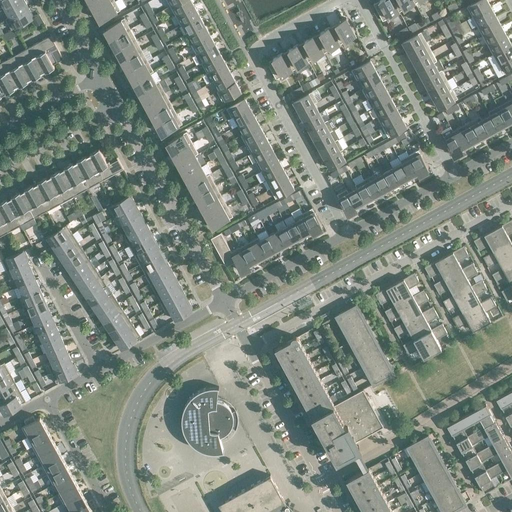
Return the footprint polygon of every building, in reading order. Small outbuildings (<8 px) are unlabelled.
[(28,7),(24,0),(18,0),(5,7),(10,16),(6,19),(28,7)] [(112,0),(87,0),(92,7),(94,5),(95,9),(93,10),(94,10),(112,0)] [(120,10),(114,0),(112,0),(94,10),(97,17),(99,16),(102,20),(120,10)] [(194,5),(191,0),(181,0),(170,6),(176,15),(194,5)] [(399,12),(392,0),(378,0),(379,0),(373,3),(383,20),(399,12)] [(415,3),(413,0),(392,0),(399,12),(415,3)] [(455,0),(447,4),(450,10),(458,6),(455,0)] [(487,0),(478,0),(470,5),(467,6),(472,16),(491,6),(487,0)] [(199,15),(194,5),(176,15),(181,25),(199,15)] [(496,15),(491,6),(472,16),(477,26),(496,15)] [(33,15),(28,7),(6,19),(11,29),(32,18),(31,16),(33,15)] [(439,9),(431,13),(434,19),(442,14),(439,9)] [(148,19),(145,12),(140,15),(143,21),(148,19)] [(204,24),(199,15),(181,25),(186,34),(204,24)] [(501,25),(496,15),(477,26),(482,35),(501,25)] [(109,39),(110,40),(130,28),(124,18),(104,29),(108,36),(110,35),(112,38),(109,39)] [(346,18),(335,24),(330,27),(340,44),(356,35),(346,18)] [(423,18),(416,22),(419,27),(426,23),(423,18)] [(152,25),(148,19),(143,21),(147,28),(152,25)] [(210,34),(204,24),(186,34),(191,44),(210,34)] [(406,25),(401,28),(404,34),(409,31),(406,25)] [(506,34),(501,25),(482,35),(488,45),(506,34)] [(330,27),(319,32),(320,33),(314,36),(324,53),(340,44),(330,27)] [(136,39),(130,28),(110,40),(113,47),(115,45),(117,49),(115,50),(136,39)] [(402,41),(408,51),(426,41),(421,31),(402,41)] [(9,32),(3,35),(7,42),(12,39),(9,32)] [(160,40),(156,33),(151,36),(155,42),(160,40)] [(215,43),(210,34),(191,44),(196,53),(215,43)] [(511,44),(506,34),(488,45),(493,54),(511,44)] [(57,47),(51,35),(27,48),(41,74),(40,71),(44,69),(45,72),(55,67),(47,53),(49,51),(48,49),(55,45),(57,48),(57,47)] [(324,53),(314,36),(314,35),(303,41),(304,42),(299,44),(308,61),(324,53)] [(142,50),(136,39),(115,50),(119,57),(121,56),(123,59),(121,60),(121,61),(142,50)] [(163,46),(160,40),(155,42),(158,49),(163,46)] [(432,51),(426,41),(408,51),(413,61),(432,51)] [(220,53),(215,43),(196,53),(195,54),(200,63),(201,63),(220,53)] [(308,61),(299,44),(298,44),(288,50),(283,53),(292,70),(308,61)] [(511,55),(511,45),(511,44),(493,54),(498,64),(511,55)] [(41,74),(27,48),(13,56),(28,82),(28,81),(26,78),(31,76),(32,79),(41,74)] [(63,59),(57,48),(51,51),(57,62),(63,59)] [(148,60),(142,50),(121,61),(125,68),(127,66),(129,70),(127,71),(148,60)] [(437,60),(432,51),(413,61),(418,70),(437,60)] [(292,70),(283,53),(283,52),(272,58),(273,59),(267,62),(276,79),(292,70)] [(225,62),(220,53),(201,63),(207,72),(225,62)] [(171,61),(168,54),(163,57),(166,63),(171,61)] [(511,68),(511,55),(498,64),(503,73),(511,68)] [(28,82),(13,56),(0,63),(15,89),(13,85),(17,83),(19,86),(28,82)] [(351,69),(357,79),(375,69),(370,59),(351,69)] [(153,71),(148,60),(127,71),(131,78),(133,77),(135,81),(153,71)] [(437,61),(437,60),(418,70),(423,80),(442,70),(442,69),(439,71),(434,62),(437,61)] [(175,67),(171,61),(166,63),(170,70),(175,67)] [(15,89),(0,63),(0,62),(0,93),(1,96),(2,96),(0,93),(4,90),(6,94),(15,89)] [(230,72),(225,62),(207,72),(205,73),(211,82),(215,80),(230,72)] [(381,79),(375,69),(357,79),(357,80),(360,78),(365,87),(362,88),(362,89),(381,79)] [(447,79),(442,70),(423,80),(429,89),(447,79)] [(154,71),(153,71),(135,81),(137,84),(135,86),(138,92),(156,83),(150,73),(154,71)] [(236,81),(230,72),(215,80),(220,89),(217,91),(236,81)] [(183,82),(179,75),(174,78),(178,85),(183,82)] [(386,88),(381,79),(362,89),(367,98),(386,88)] [(452,89),(447,79),(429,89),(434,99),(452,89)] [(309,80),(302,84),(305,89),(312,86),(309,80)] [(159,81),(156,83),(138,92),(139,93),(141,92),(143,95),(141,96),(144,103),(165,92),(159,81)] [(241,91),(236,81),(217,91),(222,101),(241,91)] [(186,88),(183,82),(178,85),(181,91),(186,88)] [(301,86),(294,90),(297,95),(304,91),(301,86)] [(391,98),(386,88),(367,98),(367,99),(370,97),(375,106),(372,107),(372,108),(391,98)] [(458,98),(452,89),(434,99),(439,109),(458,98)] [(293,101),(299,111),(317,101),(312,91),(293,101)] [(171,102),(165,92),(144,103),(147,102),(148,106),(146,107),(150,113),(171,102)] [(194,103),(191,96),(186,99),(189,106),(194,103)] [(226,108),(231,117),(250,107),(245,98),(226,108)] [(396,107),(391,98),(372,108),(377,117),(396,107)] [(317,101),(299,111),(304,120),(319,112),(314,103),(317,101)] [(511,122),(511,111),(506,101),(497,106),(507,125),(511,122)] [(176,113),(171,102),(150,113),(150,114),(152,113),(154,116),(152,117),(156,124),(176,113)] [(198,109),(194,103),(189,106),(193,112),(198,109)] [(507,125),(497,106),(488,111),(498,129),(507,125)] [(255,116),(250,107),(231,117),(231,118),(235,116),(239,124),(255,116)] [(401,116),(396,107),(377,117),(383,127),(401,116)] [(445,116),(442,111),(436,115),(439,119),(445,116)] [(498,129),(488,111),(490,114),(482,119),(480,116),(479,116),(490,134),(498,129)] [(324,121),(319,112),(304,120),(309,130),(328,120),(327,119),(324,121)] [(182,124),(176,113),(156,124),(158,123),(160,127),(158,128),(162,135),(182,124)] [(259,125),(255,116),(239,124),(244,133),(241,135),(259,125)] [(407,126),(401,116),(383,127),(388,136),(407,126)] [(490,134),(479,116),(470,121),(481,139),(490,134)] [(333,129),(328,120),(309,130),(314,139),(333,129)] [(481,139),(470,121),(461,126),(472,144),(481,139)] [(264,134),(259,125),(241,135),(246,144),(264,134)] [(210,132),(207,126),(202,128),(205,135),(210,132)] [(472,144),(461,126),(453,131),(463,149),(472,144)] [(333,130),(333,129),(314,139),(319,149),(338,139),(338,138),(335,140),(330,131),(333,130)] [(168,147),(172,153),(192,142),(187,131),(168,141),(170,145),(168,147)] [(463,149),(453,131),(443,136),(453,154),(463,149)] [(214,139),(210,132),(205,135),(209,142),(214,139)] [(269,143),(264,134),(246,144),(251,153),(269,143)] [(343,148),(338,139),(319,149),(325,158),(343,148)] [(198,153),(192,142),(172,153),(172,154),(174,153),(176,156),(174,157),(178,164),(198,153)] [(274,152),(269,143),(251,153),(256,162),(274,152)] [(222,153),(218,147),(213,149),(217,156),(222,153)] [(107,163),(99,148),(90,153),(92,156),(88,159),(86,155),(85,156),(100,182),(124,169),(117,156),(116,157),(118,159),(110,163),(109,161),(107,163)] [(343,149),(343,148),(325,158),(330,168),(345,160),(340,150),(343,149)] [(428,168),(418,149),(409,154),(419,173),(428,168)] [(279,161),(274,152),(256,162),(259,161),(263,169),(260,170),(261,171),(279,161)] [(198,153),(178,164),(180,163),(182,167),(180,168),(183,174),(201,165),(195,155),(198,153)] [(225,160),(222,153),(217,156),(221,163),(225,160)] [(419,173),(409,154),(400,159),(410,178),(419,173)] [(100,182),(85,156),(77,160),(78,164),(74,166),(73,163),(72,163),(86,189),(100,182)] [(410,178),(400,159),(399,160),(401,163),(393,167),(401,183),(410,178)] [(284,170),(279,161),(261,171),(265,180),(284,170)] [(86,189),(72,163),(64,168),(65,171),(61,173),(59,170),(73,196),(86,189)] [(206,175),(201,165),(183,174),(184,175),(186,174),(188,177),(185,178),(189,185),(210,174),(210,173),(206,175)] [(401,183),(393,167),(384,172),(392,188),(401,183)] [(233,174),(230,168),(225,171),(228,177),(233,174)] [(73,196),(59,170),(50,175),(52,178),(48,180),(46,177),(60,203),(73,196)] [(289,179),(284,170),(265,180),(270,189),(289,179)] [(392,188),(384,172),(375,177),(373,174),(383,193),(392,188)] [(216,184),(210,174),(189,185),(191,184),(193,188),(191,189),(195,195),(216,184)] [(237,181),(233,174),(228,177),(232,184),(237,181)] [(383,193),(373,174),(364,179),(374,197),(383,193)] [(60,203),(46,177),(37,182),(39,185),(35,187),(33,184),(47,211),(60,203)] [(294,188),(289,179),(270,189),(275,198),(294,188)] [(374,197),(364,179),(355,184),(365,202),(374,197)] [(47,211),(33,184),(24,189),(26,192),(22,195),(20,191),(19,192),(34,218),(47,211)] [(221,195),(216,184),(195,195),(195,196),(197,195),(199,198),(197,199),(201,206),(221,195)] [(365,202),(355,184),(356,187),(348,192),(347,188),(346,189),(356,207),(365,202)] [(245,196),(241,189),(236,192),(240,198),(245,196)] [(356,207),(346,189),(337,194),(347,212),(356,207)] [(34,218),(19,192),(11,196),(13,200),(9,202),(7,199),(6,199),(21,225),(34,218)] [(108,206),(114,216),(136,204),(131,196),(130,197),(129,195),(108,206)] [(227,205),(221,195),(201,206),(203,205),(205,209),(203,210),(206,217),(227,205)] [(248,202),(245,196),(240,198),(244,205),(248,202)] [(21,225),(6,199),(0,202),(0,218),(7,232),(21,225)] [(98,199),(94,202),(99,211),(103,209),(98,199)] [(141,214),(136,204),(114,216),(119,226),(141,214)] [(233,216),(227,205),(206,217),(207,217),(209,216),(211,219),(208,220),(212,227),(233,216)] [(322,226),(312,207),(303,213),(313,231),(322,226)] [(92,215),(95,221),(97,223),(96,222),(100,220),(101,221),(97,213),(92,215)] [(313,231),(303,213),(294,217),(304,236),(313,231)] [(87,221),(83,214),(79,216),(83,224),(82,222),(86,220),(87,221)] [(146,223),(141,214),(119,226),(119,227),(124,224),(128,232),(124,235),(146,223)] [(304,236),(294,217),(293,218),(295,221),(286,225),(295,241),(304,236)] [(511,231),(511,218),(493,229),(503,246),(511,241),(511,240),(511,241),(507,234),(511,231)] [(97,230),(93,223),(93,224),(89,226),(89,225),(93,232),(97,230)] [(152,233),(146,223),(124,235),(129,245),(152,233)] [(53,245),(54,246),(73,233),(67,224),(48,237),(49,238),(47,239),(52,246),(53,245)] [(99,227),(103,235),(107,232),(103,224),(103,225),(103,226),(99,228),(99,227)] [(295,241),(286,225),(278,230),(286,246),(295,241)] [(503,246),(493,229),(474,240),(479,249),(490,243),(494,251),(483,256),(483,257),(503,246)] [(101,237),(97,230),(93,232),(97,239),(96,238),(100,236),(101,237)] [(286,246),(278,230),(269,235),(277,251),(286,246)] [(112,240),(107,232),(103,235),(107,243),(107,242),(107,241),(111,239),(111,240),(112,240)] [(226,266),(236,261),(241,270),(250,265),(240,247),(231,251),(221,232),(211,238),(226,266)] [(78,242),(73,233),(54,246),(59,254),(78,242)] [(157,242),(152,233),(129,245),(135,254),(157,242)] [(277,251),(269,235),(260,240),(258,237),(268,256),(277,251)] [(268,256),(258,237),(249,242),(259,260),(268,256)] [(107,248),(103,240),(102,241),(103,242),(99,244),(99,243),(98,243),(102,250),(107,248)] [(511,241),(503,246),(511,263),(511,262),(511,241)] [(84,250),(78,242),(59,254),(65,263),(84,250)] [(162,252),(157,242),(135,254),(140,264),(162,252)] [(259,260),(249,242),(240,247),(250,265),(259,260)] [(109,246),(113,254),(118,251),(113,243),(113,244),(114,245),(110,247),(109,246)] [(469,255),(463,245),(444,256),(453,273),(473,263),(473,262),(462,268),(458,261),(469,255)] [(511,263),(503,246),(483,257),(488,266),(499,260),(503,267),(492,273),(492,274),(511,263)] [(111,255),(107,248),(102,250),(106,257),(107,257),(106,256),(110,254),(110,255),(111,255)] [(2,259),(7,269),(27,260),(27,259),(28,258),(25,251),(24,252),(23,250),(2,259)] [(89,259),(84,250),(65,263),(71,271),(89,259)] [(122,259),(118,251),(113,254),(118,261),(117,260),(121,258),(122,259)] [(167,261),(162,252),(140,264),(145,273),(167,261)] [(453,273),(444,256),(425,266),(430,276),(441,270),(445,278),(434,283),(434,284),(453,273)] [(95,267),(89,259),(71,271),(76,280),(95,267)] [(116,266),(113,259),(112,259),(113,260),(109,262),(109,261),(108,261),(112,268),(116,266)] [(32,269),(27,260),(7,269),(11,279),(32,269)] [(172,271),(167,261),(145,273),(150,283),(172,271)] [(120,265),(119,265),(124,273),(128,270),(124,263),(124,264),(120,266),(120,265)] [(478,272),(473,263),(453,273),(463,290),(482,279),(471,285),(467,278),(478,272)] [(511,284),(511,263),(492,274),(498,283),(508,277),(511,284),(501,290),(502,291),(511,284)] [(120,273),(116,266),(112,268),(116,275),(116,274),(120,272),(120,273)] [(101,276),(95,267),(76,280),(82,288),(101,276)] [(36,279),(32,269),(11,279),(15,277),(19,286),(36,279)] [(132,278),(128,270),(124,273),(128,281),(128,280),(128,279),(132,277),(132,278)] [(178,280),(172,271),(150,283),(155,292),(178,280)] [(419,282),(414,272),(395,283),(404,300),(424,289),(423,289),(413,295),(409,288),(419,282)] [(463,290),(453,273),(434,284),(439,293),(450,287),(454,294),(443,300),(443,301),(463,290)] [(107,284),(101,276),(82,288),(88,297),(107,284)] [(126,284),(122,277),(123,278),(119,280),(118,279),(122,286),(126,284)] [(40,288),(36,279),(19,286),(23,295),(40,288)] [(487,289),(482,279),(463,290),(472,307),(491,296),(480,302),(476,295),(487,289)] [(183,290),(178,280),(155,292),(161,302),(183,290)] [(130,284),(134,292),(139,289),(134,282),(135,283),(131,285),(130,284)] [(404,300),(395,283),(376,293),(381,303),(392,297),(395,304),(385,310),(385,311),(404,300)] [(107,285),(107,284),(88,297),(93,305),(112,293),(112,292),(108,295),(103,288),(107,285)] [(130,291),(126,284),(122,286),(126,294),(126,293),(126,292),(130,290),(130,291)] [(511,284),(502,291),(507,300),(511,296),(511,284)] [(44,297),(40,288),(23,295),(27,304),(23,306),(23,307),(44,297)] [(143,297),(139,289),(134,292),(138,300),(139,300),(138,298),(142,296),(143,297)] [(429,299),(424,289),(404,300),(414,317),(433,306),(422,312),(418,305),(429,299)] [(188,299),(183,290),(161,302),(166,311),(188,299)] [(472,307),(463,290),(443,301),(448,310),(459,304),(463,311),(452,317),(453,317),(472,307)] [(118,301),(112,293),(93,305),(99,314),(118,301)] [(136,302),(132,295),(133,296),(129,298),(128,297),(132,304),(136,302)] [(496,306),(491,296),(472,307),(481,324),(490,319),(486,311),(496,306)] [(48,307),(44,297),(23,307),(27,316),(48,307)] [(192,308),(188,299),(166,311),(166,312),(170,310),(175,319),(192,310),(191,308),(192,308)] [(414,317),(404,300),(385,311),(390,320),(401,314),(405,321),(394,327),(414,317)] [(124,310),(118,301),(99,314),(105,322),(124,310)] [(140,303),(144,311),(149,308),(145,301),(144,301),(145,302),(141,304),(140,303)] [(140,309),(136,302),(132,304),(136,311),(136,310),(139,308),(140,309)] [(360,310),(357,304),(336,315),(341,324),(360,313),(359,311),(360,310)] [(438,316),(433,306),(414,317),(423,334),(442,323),(431,329),(427,321),(438,316)] [(52,316),(48,307),(27,316),(27,317),(32,315),(36,324),(52,316)] [(481,324),(472,307),(453,317),(458,327),(468,321),(472,329),(481,324)] [(153,316),(149,308),(144,311),(149,319),(149,318),(148,317),(152,315),(153,316)] [(129,318),(124,310),(105,322),(110,331),(129,318)] [(146,320),(142,313),(142,314),(139,316),(138,315),(142,322),(146,320)] [(361,316),(360,313),(341,324),(346,332),(366,321),(363,315),(361,316)] [(5,317),(8,325),(13,322),(9,315),(8,315),(9,316),(5,318),(5,317)] [(56,326),(52,316),(36,324),(40,333),(56,326)] [(423,334),(414,317),(394,327),(399,337),(410,331),(414,338),(403,344),(423,334)] [(135,327),(129,318),(110,331),(116,339),(135,327)] [(154,318),(150,320),(154,328),(154,327),(158,325),(158,326),(154,318)] [(150,327),(146,320),(142,322),(146,329),(145,328),(149,326),(150,327)] [(369,327),(366,321),(346,332),(350,341),(369,330),(368,328),(369,327)] [(17,330),(13,322),(8,325),(12,332),(13,332),(12,331),(16,329),(16,330),(17,330)] [(447,332),(442,323),(423,334),(428,343),(432,351),(441,346),(437,338),(447,332)] [(60,335),(56,326),(40,333),(44,342),(60,335)] [(11,335),(6,327),(7,328),(3,330),(2,329),(6,337),(11,335)] [(141,336),(135,327),(116,339),(117,340),(115,341),(120,348),(121,347),(122,348),(141,336)] [(371,333),(369,330),(350,341),(355,349),(375,338),(372,332),(371,333)] [(15,335),(14,336),(18,343),(23,340),(19,333),(18,333),(19,334),(15,336),(15,335)] [(409,354),(419,348),(423,356),(432,351),(428,343),(423,334),(403,344),(409,354)] [(15,342),(11,335),(6,337),(10,345),(11,345),(10,344),(14,342),(15,343),(15,342)] [(64,344),(60,335),(44,342),(48,352),(64,344)] [(293,339),(277,347),(280,354),(281,353),(283,355),(281,356),(285,362),(286,361),(287,363),(286,364),(289,370),(291,370),(292,372),(291,372),(294,379),(295,378),(296,380),(295,381),(299,387),(300,387),(301,389),(300,389),(303,396),(305,395),(306,397),(304,398),(308,404),(309,403),(310,405),(309,406),(312,413),(314,412),(315,414),(314,415),(338,459),(363,446),(359,439),(384,426),(363,388),(334,404),(297,336),(296,335),(295,335),(294,336),(293,336),(293,337),(293,338),(293,339)] [(379,344),(375,338),(355,349),(360,357),(379,347),(377,345),(379,344)] [(27,348),(23,340),(18,343),(22,350),(23,350),(22,349),(26,347),(26,348),(27,348)] [(69,354),(64,344),(48,352),(52,360),(47,362),(48,363),(69,354)] [(21,354),(17,346),(16,346),(17,347),(13,349),(12,348),(17,356),(21,354)] [(380,349),(379,347),(360,357),(364,366),(385,355),(381,349),(380,349)] [(24,353),(28,361),(32,358),(28,351),(29,352),(25,354),(24,353)] [(25,362),(21,354),(17,356),(21,364),(20,363),(24,361),(25,362)] [(73,363),(69,354),(48,363),(52,372),(73,363)] [(388,361),(385,355),(364,366),(369,374),(388,364),(387,362),(388,361)] [(36,366),(32,358),(28,361),(32,368),(32,367),(36,365),(36,366)] [(0,377),(10,372),(5,363),(0,365),(0,377)] [(73,364),(73,363),(52,372),(56,382),(77,373),(76,371),(78,371),(74,364),(73,364)] [(389,366),(388,364),(369,374),(374,383),(394,372),(390,366),(389,366)] [(31,373),(27,365),(27,366),(23,368),(23,367),(27,375),(31,373)] [(34,371),(38,379),(42,376),(38,369),(39,370),(35,372),(34,371)] [(0,389),(15,381),(10,372),(0,377),(0,389)] [(36,380),(31,373),(27,375),(31,383),(31,382),(35,380),(35,381),(36,380)] [(46,384),(42,376),(38,379),(42,386),(42,385),(45,383),(46,384)] [(0,402),(20,391),(15,381),(0,389),(0,402)] [(41,390),(36,382),(32,385),(36,392),(37,392),(36,391),(40,389),(41,390)] [(217,386),(214,386),(212,386),(210,387),(207,387),(205,388),(203,388),(201,389),(199,390),(197,391),(195,393),(194,393),(192,395),(191,397),(189,399),(188,400),(186,403),(185,405),(184,407),(183,409),(183,412),(182,414),(182,416),(182,418),(182,420),(182,421),(182,423),(182,425),(183,427),(183,428),(184,430),(184,432),(185,433),(186,436),(187,438),(189,440),(191,442),(192,443),(193,444),(195,446),(197,447),(199,449),(202,450),(203,450),(205,451),(208,452),(210,452),(212,452),(214,452),(216,452),(219,452),(222,452),(224,451),(224,450),(223,451),(220,437),(222,437),(224,436),(225,435),(227,434),(228,433),(229,431),(230,430),(231,429),(232,427),(235,429),(236,430),(237,428),(237,427),(238,425),(238,423),(238,421),(238,420),(238,419),(238,417),(238,416),(238,414),(237,412),(236,409),(236,410),(232,412),(231,411),(231,410),(230,408),(229,407),(227,406),(226,404),(224,403),(223,402),(221,402),(219,401),(217,401),(218,387),(219,387),(217,386)] [(511,389),(496,398),(506,415),(511,411),(511,389)] [(26,401),(20,391),(0,402),(0,406),(3,411),(4,410),(5,412),(26,401)] [(495,421),(486,403),(467,414),(471,423),(480,418),(484,426),(476,431),(495,421)] [(471,423),(467,414),(447,425),(457,442),(476,431),(467,435),(463,427),(471,423)] [(35,419),(33,415),(24,420),(26,424),(22,427),(27,437),(46,426),(40,417),(35,419)] [(505,437),(495,421),(476,431),(481,440),(489,435),(493,443),(485,448),(505,437)] [(51,436),(46,426),(27,437),(32,446),(51,436)] [(481,440),(476,431),(457,442),(466,459),(485,448),(477,452),(472,444),(481,440)] [(432,441),(428,435),(408,446),(413,455),(432,444),(431,442),(432,441)] [(56,445),(51,436),(32,446),(37,456),(56,445)] [(511,455),(511,451),(505,437),(485,448),(490,456),(498,452),(503,460),(494,464),(494,465),(511,455)] [(9,438),(4,441),(8,447),(13,444),(9,438)] [(16,451),(13,444),(8,447),(11,453),(16,451)] [(433,447),(432,444),(413,455),(417,463),(438,452),(434,446),(433,447)] [(61,455),(56,445),(37,456),(43,465),(61,455)] [(9,455),(5,448),(1,451),(4,457),(9,455)] [(490,456),(485,448),(466,459),(475,475),(494,465),(494,464),(486,469),(481,461),(490,456)] [(441,458),(438,452),(417,463),(422,472),(441,461),(440,459),(441,458)] [(66,464),(61,455),(43,465),(48,474),(66,464)] [(511,477),(511,455),(494,465),(499,473),(508,469),(511,477),(503,481),(504,482),(511,477)] [(20,457),(15,460),(18,466),(23,463),(20,457)] [(442,463),(441,461),(422,472),(427,480),(447,469),(444,463),(442,463)] [(26,470),(23,463),(18,466),(22,472),(26,470)] [(72,474),(66,464),(48,474),(53,484),(72,474)] [(499,473),(494,465),(475,475),(485,493),(504,482),(503,481),(495,486),(491,478),(499,473)] [(393,511),(369,467),(348,478),(349,479),(350,479),(351,481),(350,481),(354,488),(355,487),(356,489),(355,490),(358,496),(360,496),(361,498),(359,498),(363,505),(364,504),(365,506),(364,507),(366,511),(393,511)] [(450,475),(447,469),(427,480),(431,488),(450,478),(449,476),(450,475)] [(77,483),(72,474),(53,484),(56,483),(61,491),(58,493),(77,483)] [(286,504),(270,475),(268,476),(219,503),(223,511),(299,511),(289,507),(289,506),(289,505),(289,504),(288,504),(287,504),(286,504)] [(30,476),(25,479),(29,485),(33,482),(30,476)] [(452,480),(450,478),(431,488),(436,497),(456,486),(453,480),(452,480)] [(37,489),(33,482),(29,485),(32,491),(37,489)] [(82,493),(77,483),(58,493),(63,503),(82,493)] [(459,492),(456,486),(436,497),(440,505),(459,495),(458,492),(459,492)] [(69,511),(87,502),(82,493),(63,503),(64,503),(67,502),(71,510),(68,511),(69,511)] [(40,495),(36,498),(39,504),(44,501),(40,495)] [(461,497),(459,495),(440,505),(444,511),(449,511),(466,503),(462,496),(461,497)] [(0,511),(12,506),(7,497),(0,500),(0,511)] [(47,508),(44,501),(39,504),(42,510),(47,508)] [(91,511),(92,511),(87,502),(69,511),(91,511)]
